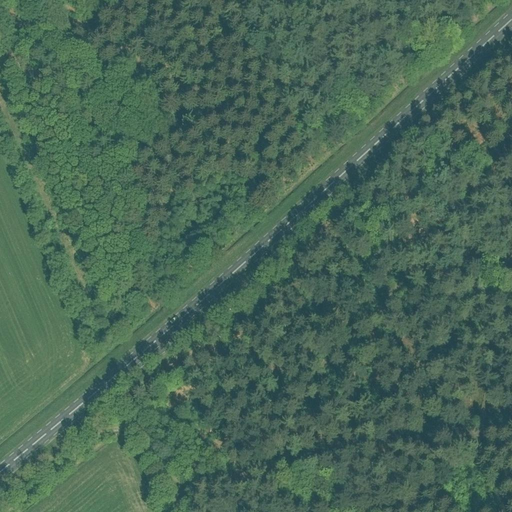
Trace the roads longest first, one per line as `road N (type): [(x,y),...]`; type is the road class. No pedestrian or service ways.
road 1 (primary): [(511,19),(0,471)]
road 2 (track): [(10,511),(111,430),(144,440),(169,488),(511,426)]
road 3 (track): [(511,155),(370,303),(212,448),(188,485)]
road 4 (track): [(108,336),(0,94)]
